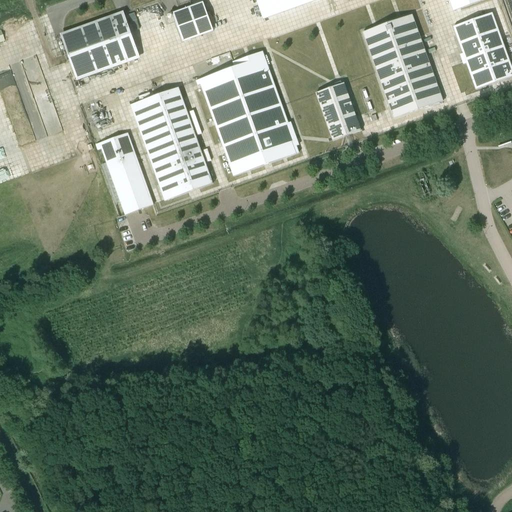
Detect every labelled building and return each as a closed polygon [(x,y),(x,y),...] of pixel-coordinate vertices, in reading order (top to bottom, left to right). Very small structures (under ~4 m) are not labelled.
[(255,0),(263,20),(283,12),(300,6),(308,3),(317,0),(448,0),(453,12),(460,9),(485,0),(255,0)] [(511,0),(501,0),(511,29),(511,0)] [(171,14),(181,41),(213,30),(203,3),(171,14)] [(64,36),(61,37),(76,79),(139,57),(131,35),(124,16),(124,14),(118,16),(64,36)] [(458,26),(453,28),(466,64),(475,90),(488,86),(511,77),(511,68),(505,49),(501,39),(499,31),(496,23),(493,16),(492,14),(458,26)] [(398,23),(363,35),(377,75),(394,120),(443,102),(432,70),(419,36),(413,17),(402,21),(398,23)] [(234,68),(199,81),(201,88),(212,118),(215,125),(221,143),(225,153),(233,177),(246,172),(249,171),(263,166),(270,164),(282,159),(286,158),(299,153),(296,147),(288,123),(284,113),(283,108),(263,52),(249,57),(246,58),(233,63),(234,68)] [(320,92),(315,94),(332,140),(332,141),(342,138),(347,136),(361,131),(344,84),(320,92)] [(179,89),(140,103),(174,198),(188,193),(199,189),(213,184),(212,183),(208,170),(205,163),(179,89)] [(128,134),(99,144),(125,216),(134,212),(142,210),(151,206),(153,205),(148,190),(147,187),(128,134)]
